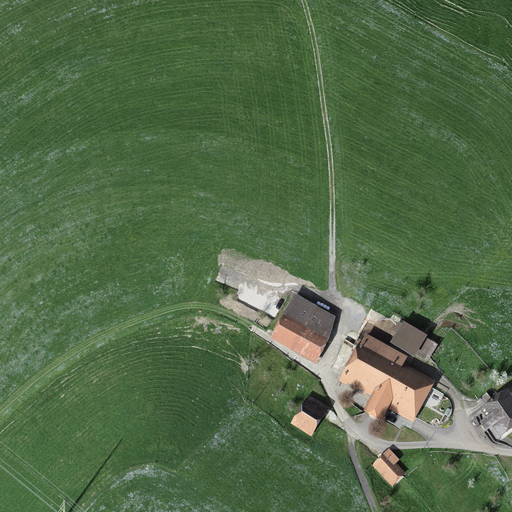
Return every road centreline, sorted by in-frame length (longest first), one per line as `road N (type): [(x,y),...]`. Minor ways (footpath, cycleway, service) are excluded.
road 1 (track): [(321,376),(341,323),(340,302),(332,282),(321,78),(303,0)]
road 2 (track): [(0,412),(68,352),(140,318),(191,306),(266,332)]
